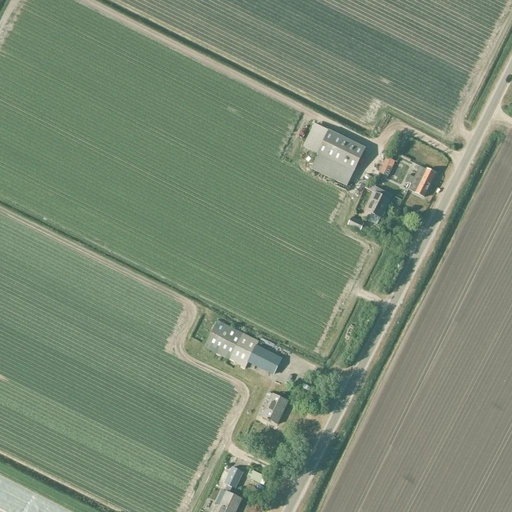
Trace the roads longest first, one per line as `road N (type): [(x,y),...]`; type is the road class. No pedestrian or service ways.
road 1 (unclassified): [(287,511),(511,68)]
road 2 (track): [(0,209),(188,303),(193,314),(182,354),(244,391),(228,445),(301,483)]
road 3 (track): [(362,293),(375,250),(340,226),(351,198)]
